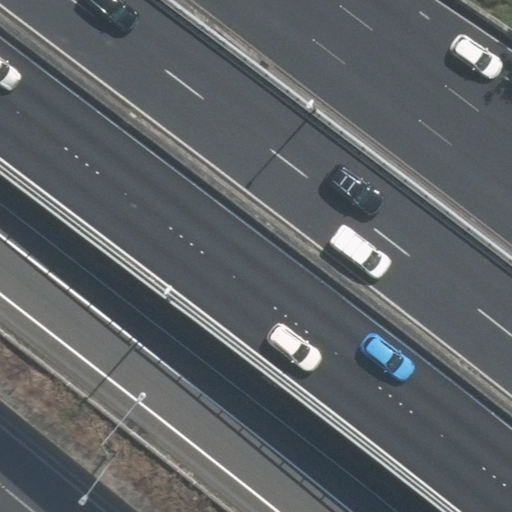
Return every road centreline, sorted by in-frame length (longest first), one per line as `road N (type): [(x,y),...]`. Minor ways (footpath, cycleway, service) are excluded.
road 1 (motorway): [(0,102),(511,499)]
road 2 (motorway): [(62,0),(511,342)]
road 3 (motorway): [(316,511),(0,260)]
road 4 (motorway): [(298,0),(511,165)]
